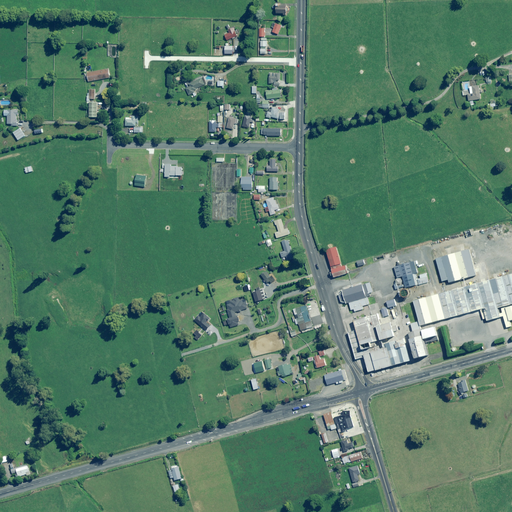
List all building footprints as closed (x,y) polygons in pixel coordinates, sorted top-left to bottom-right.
[(283,6),(271,6),(271,15),(283,15),(283,6)] [(281,26),(275,24),(272,32),(278,34),(281,26)] [(237,36),(233,27),(228,30),(229,33),(224,35),(227,41),(237,36)] [(233,54),(233,46),(225,46),(224,54),(233,54)] [(110,78),(108,69),(87,73),(89,82),(110,78)] [(280,73),(269,73),(269,84),(274,84),(279,84),(280,73)] [(205,85),(201,78),(189,84),(190,86),(186,88),(189,95),(190,94),(192,98),(197,95),(194,90),(205,85)] [(481,99),(480,93),(482,93),(482,90),(479,90),(479,86),(469,87),(470,94),(468,94),(469,101),(481,99)] [(95,90),(89,89),(89,93),(87,93),(87,101),(89,101),(90,99),(95,99),(95,90)] [(281,97),(280,89),(266,91),(267,99),(281,97)] [(264,108),(264,109),(267,109),(267,108),(269,108),(269,101),(262,101),(262,104),(258,104),(258,108),(264,108)] [(97,102),(89,102),(89,117),(97,117),(97,102)] [(279,119),(280,113),(278,113),(279,109),(272,108),(271,112),(267,112),(266,118),(271,119),(271,118),(279,119)] [(18,115),(18,110),(4,110),(4,116),(7,116),(7,124),(11,124),(11,126),(17,126),(17,120),(16,120),(16,115),(18,115)] [(138,116),(132,116),(132,118),(125,118),(125,126),(136,126),(136,123),(138,123),(138,116)] [(254,118),(245,116),(242,127),(249,128),(250,122),(253,123),(254,118)] [(238,119),(228,117),(226,131),(229,131),(229,129),(233,129),(234,124),(237,124),(238,119)] [(216,121),(210,121),(209,132),(216,132),(216,127),(219,128),(219,124),(216,124),(216,121)] [(25,136),(20,128),(13,133),(18,141),(25,136)] [(276,166),(276,159),(269,159),(269,166),(267,166),(267,171),(278,172),(278,166),(276,166)] [(254,181),(254,175),(252,175),(252,177),(241,177),(241,179),(240,178),(240,177),(241,177),(241,169),(237,169),(237,177),(238,177),(238,179),(241,179),(241,190),(252,190),(252,181),(254,181)] [(277,178),(270,177),(269,190),(278,190),(278,182),(277,182),(277,178)] [(261,192),(261,194),(264,195),(264,192),(265,193),(266,189),(265,189),(265,186),(256,186),(256,189),(258,189),(258,192),(261,192)] [(274,201),(273,197),(266,199),(270,215),(275,214),(274,210),(279,209),(278,204),(276,205),(275,200),(274,201)] [(284,230),(281,219),(274,221),(275,225),(276,225),(278,232),(275,233),(276,238),(290,235),(288,228),(284,230)] [(288,239),(281,241),(284,251),(280,252),(283,261),(287,259),(287,261),(294,259),(288,239)] [(332,247),(321,251),(330,277),(341,274),(332,247)] [(469,250),(436,260),(443,281),(448,280),(449,283),(476,275),(469,250)] [(414,261),(394,267),(398,278),(402,277),(405,288),(417,285),(414,273),(418,272),(414,261)] [(497,309),(511,305),(511,270),(412,298),(418,320),(420,326),(484,309),(487,320),(499,317),(497,309)] [(272,280),(266,271),(261,275),(267,284),(272,280)] [(428,282),(426,274),(419,275),(420,278),(417,279),(419,285),(428,282)] [(346,303),(347,309),(350,309),(352,311),(361,309),(360,305),(367,303),(364,296),(369,295),(365,282),(337,292),(341,304),(346,303)] [(407,289),(406,289),(405,289),(404,289),(403,289),(402,290),(401,291),(401,292),(401,293),(401,294),(401,295),(401,296),(402,296),(402,297),(403,297),(404,297),(404,298),(405,298),(406,298),(407,298),(407,297),(408,297),(409,296),(409,295),(410,294),(410,293),(409,292),(409,291),(409,290),(408,290),(407,289)] [(396,306),(394,300),(387,302),(388,308),(396,306)] [(313,327),(306,306),(295,309),(298,318),(297,319),(300,331),(313,327)] [(511,306),(502,310),(506,322),(511,319),(511,306)] [(347,331),(355,359),(363,357),(367,374),(412,361),(404,335),(395,338),(391,322),(380,325),(376,312),(352,319),(355,329),(347,331)] [(406,335),(413,360),(428,355),(425,343),(437,339),(434,329),(422,332),(420,326),(418,320),(410,322),(413,333),(406,335)] [(321,360),(319,355),(307,358),(309,362),(314,361),(316,369),(326,366),(324,359),(321,360)] [(293,374),(291,364),(278,367),(279,371),(278,372),(279,376),(282,375),(283,377),(290,375),(293,374)] [(344,380),(340,369),(323,374),(326,385),(344,380)] [(303,379),(305,378),(305,376),(303,376),(302,370),(299,370),(300,373),(298,374),(298,377),(297,377),(297,380),(300,380),(300,381),(304,380),(303,379)] [(468,391),(465,380),(463,381),(457,382),(461,393),(468,391)] [(335,428),(330,414),(322,417),(327,431),(335,428)] [(354,427),(350,414),(340,416),(334,418),(336,425),(342,423),(343,426),(339,426),(341,431),(354,427)] [(348,444),(347,440),(344,441),(344,440),(341,441),(344,452),(348,451),(348,449),(354,448),(352,442),(348,444)] [(342,459),(344,464),(348,462),(349,463),(363,459),(361,452),(344,457),(345,459),(342,459)] [(29,472),(27,465),(16,468),(19,477),(27,474),(26,473),(29,472)] [(355,482),(355,483),(357,482),(357,481),(359,481),(358,475),(360,474),(358,466),(349,468),(353,483),(355,482)] [(178,467),(171,469),(172,471),(168,472),(170,479),(174,478),(175,481),(182,479),(178,467)]
